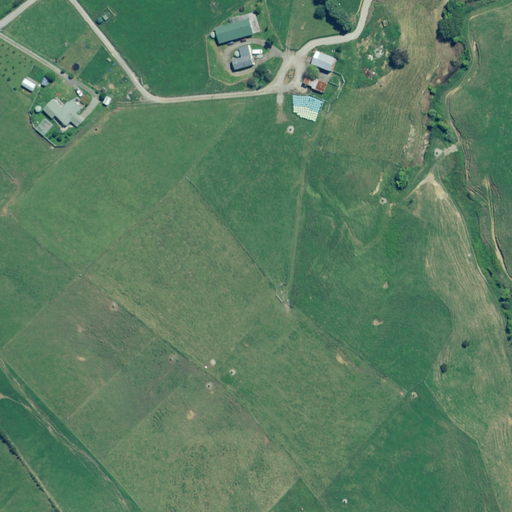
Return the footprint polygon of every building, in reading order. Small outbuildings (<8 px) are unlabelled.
[(260,34),(255,13),(232,19),(233,24),(216,28),(220,43),(260,34)] [(394,45),(383,41),(376,57),(388,61),(394,45)] [(255,65),(250,46),(240,49),(243,58),(233,61),(236,70),(255,65)] [(338,59),(322,53),(320,58),(317,57),(314,64),(333,72),(338,59)] [(328,85),(308,76),(305,83),(314,87),(313,88),(324,93),(328,85)] [(84,108),(74,98),(64,109),(55,100),(44,111),(53,120),(57,116),(67,126),(72,121),(78,127),(85,120),(78,114),(84,108)]
